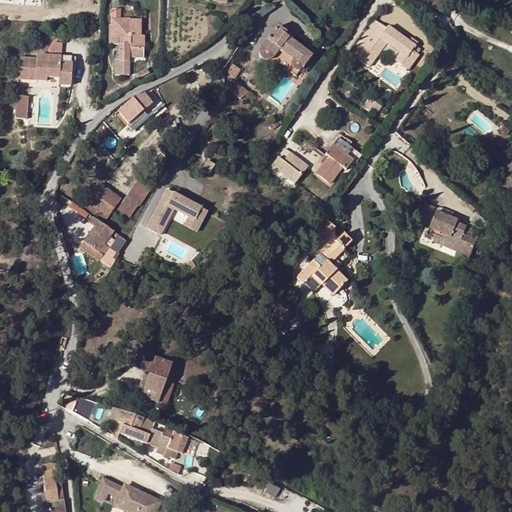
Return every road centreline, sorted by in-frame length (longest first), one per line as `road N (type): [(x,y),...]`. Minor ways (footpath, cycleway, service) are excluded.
road 1 (residential): [(72,511),(53,397),(69,356),(72,288),(32,190),(36,170),(97,108),(166,77),(255,0)]
road 2 (unknown): [(446,64),(396,142),(448,198)]
